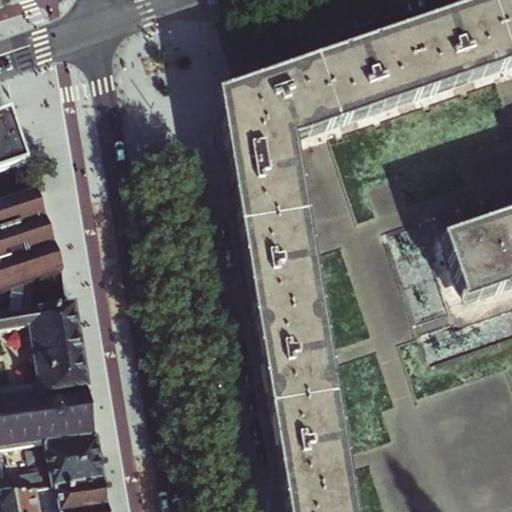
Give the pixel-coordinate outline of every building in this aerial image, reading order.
[(511,21),(509,22),(508,19),(491,25),(477,29),(479,33),(475,34),(430,50),(422,53),(420,48),(389,59),(391,63),(370,71),(340,81),(336,82),(334,78),(309,87),(304,89),(305,93),(302,95),(288,99),(287,95),(266,103),(267,107),(250,113),(248,108),(245,109),(231,114),(235,137),(239,158),(243,157),(244,167),(246,176),(242,177),(245,199),(250,198),(252,212),(253,216),(248,217),(254,250),(259,249),(259,254),(262,268),(257,269),(260,291),(265,290),(268,308),(263,309),(268,341),(273,340),(275,349),(276,358),(272,359),(274,371),(275,381),(280,381),(282,394),(283,399),(278,399),(279,404),(283,430),(288,429),(289,435),(291,450),(287,451),(288,461),(290,473),(295,472),(297,481),(298,489),(293,490),(296,511),(336,511),(332,483),(328,483),(319,430),(318,424),(322,424),(317,391),(313,392),(312,389),(303,334),(307,334),(302,300),(298,301),(290,248),(289,244),(293,243),(287,209),(283,210),(283,206),(282,202),(271,138),(312,124),(315,123),(316,126),(346,116),(345,112),(349,110),(363,105),(365,110),(386,103),(384,98),(400,93),(402,97),(434,86),(432,82),(451,75),(452,80),(473,73),(472,68),(485,64),(489,62),(491,67),(511,59),(511,21)] [(0,174),(24,167),(14,138),(7,117),(0,119),(0,174)] [(56,277),(62,275),(58,264),(38,208),(33,195),(0,206),(0,297),(10,294),(6,318),(20,316),(23,289),(56,277)] [(511,241),(510,238),(445,259),(459,298),(496,285),(511,279),(511,241)] [(0,511),(15,511),(13,498),(0,499),(0,402),(37,397),(86,391),(79,351),(75,324),(72,307),(62,309),(24,315),(20,316),(6,318),(0,319),(0,511)] [(0,453),(41,447),(94,438),(86,391),(37,397),(0,402),(0,453)] [(94,438),(41,447),(46,476),(49,492),(55,491),(102,484),(98,461),(94,438)] [(37,494),(49,492),(46,476),(3,483),(0,482),(0,499),(13,498),(37,494)] [(102,484),(55,491),(58,511),(90,511),(106,510),(104,497),(102,484)] [(49,492),(37,494),(39,511),(58,511),(55,491),(49,492)] [(39,511),(37,494),(13,498),(15,511),(39,511)]
